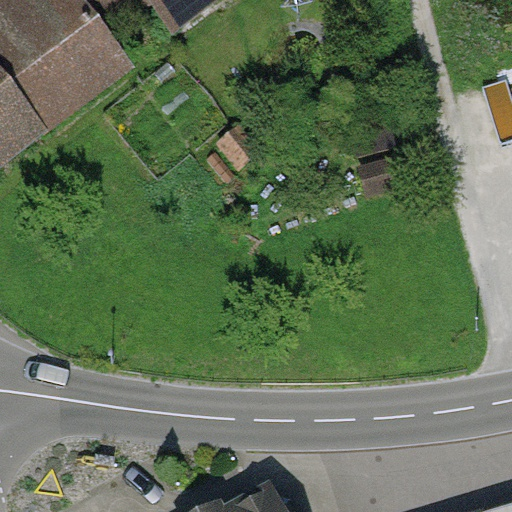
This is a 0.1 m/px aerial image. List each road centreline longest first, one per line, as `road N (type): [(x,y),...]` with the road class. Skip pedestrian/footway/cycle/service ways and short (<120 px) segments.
road 1 (tertiary): [(511,402),(386,420),(299,421),(176,415),(0,391)]
road 2 (track): [(422,0),(511,354)]
